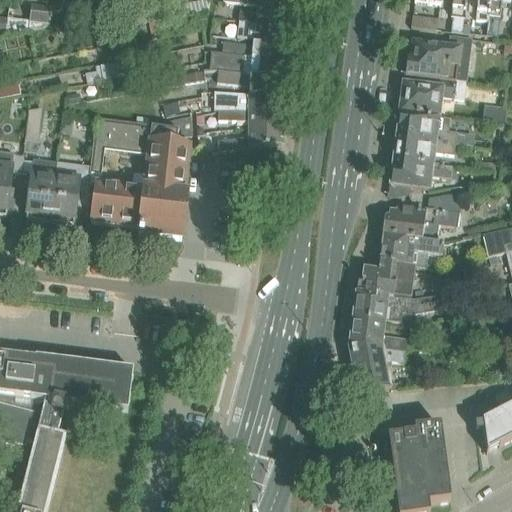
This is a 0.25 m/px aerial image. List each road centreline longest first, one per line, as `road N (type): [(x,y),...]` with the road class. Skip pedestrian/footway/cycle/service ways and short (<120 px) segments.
road 1 (secondary): [(271,511),(321,325),(370,0)]
road 2 (secondary): [(332,0),(284,309)]
road 3 (residential): [(284,309),(0,272)]
road 4 (secondary): [(284,309),(229,510)]
